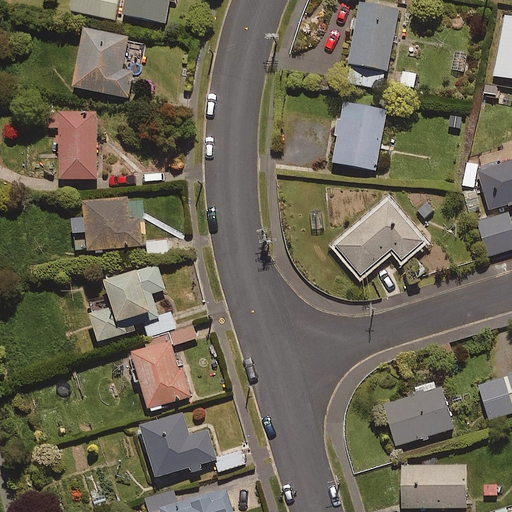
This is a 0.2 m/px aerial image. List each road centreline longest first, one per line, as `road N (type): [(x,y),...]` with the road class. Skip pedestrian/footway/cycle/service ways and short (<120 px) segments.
road 1 (residential): [(261,0),(234,141),(242,244),(274,362)]
road 2 (residential): [(511,290),(274,362)]
road 3 (residential): [(274,362),(321,511)]
